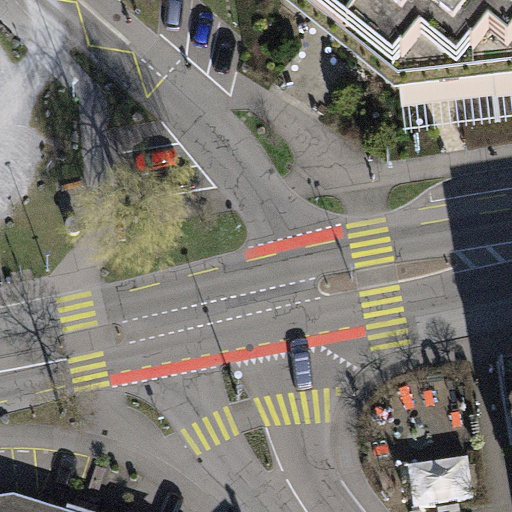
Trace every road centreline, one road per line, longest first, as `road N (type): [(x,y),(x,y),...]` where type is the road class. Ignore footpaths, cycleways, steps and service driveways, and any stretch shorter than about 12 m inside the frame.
road 1 (residential): [(165,324),(180,379),(213,431),(295,511)]
road 2 (tertiary): [(289,294),(511,250)]
road 3 (residential): [(310,511),(289,294)]
road 4 (tertiary): [(0,360),(165,324)]
road 5 (tertiary): [(165,324),(289,294)]
